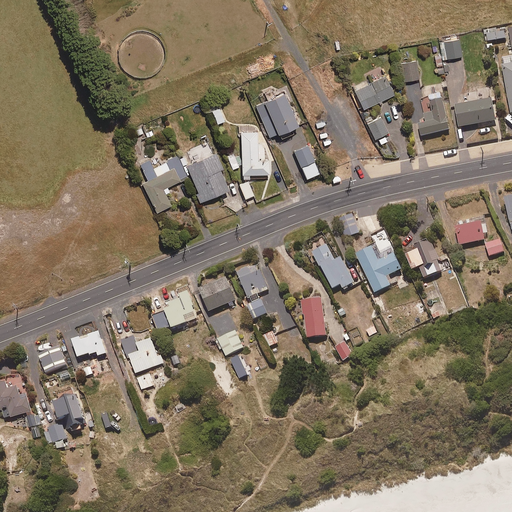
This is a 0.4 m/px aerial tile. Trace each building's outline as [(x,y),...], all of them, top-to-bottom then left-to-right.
[(444,60),(463,57),(461,40),(442,43),(444,60)] [(445,75),(445,73),(443,65),(441,55),(436,56),(440,76),(445,75)] [(406,82),(421,80),(418,62),(403,64),(406,82)] [(365,110),(395,96),(387,77),(356,92),(365,110)] [(271,115),(263,119),(271,138),(279,134),(280,136),(300,128),(286,95),(266,103),(271,115)] [(423,138),(451,131),(443,95),(431,98),(435,114),(426,116),(428,123),(420,124),(423,138)] [(461,129),(498,123),(494,101),(457,107),(461,129)] [(218,124),(225,122),(220,108),(213,111),(218,124)] [(362,133),(367,130),(361,117),(355,119),(362,133)] [(376,140),(389,133),(382,118),(369,124),(376,140)] [(134,131),(137,138),(144,134),(147,133),(144,126),(134,131)] [(153,130),(147,133),(144,134),(148,141),(156,136),(153,130)] [(258,132),(242,133),(244,180),(251,180),(251,176),(271,175),(270,161),(265,161),(265,145),(259,145),(258,132)] [(335,155),(341,148),(331,139),(325,145),(335,155)] [(302,168),(316,162),(309,146),(296,152),(302,168)] [(218,155),(188,167),(199,193),(196,194),(200,204),(204,202),(230,192),(222,171),(224,170),(218,155)] [(183,167),(188,165),(184,157),(181,158),(180,156),(167,162),(168,163),(154,170),(149,160),(140,164),(148,182),(143,184),(157,213),(172,206),(167,195),(171,193),(168,188),(189,178),(183,167)] [(234,170),(240,168),(235,156),(229,158),(234,170)] [(247,199),(255,196),(249,181),(241,184),(247,199)] [(347,239),(361,233),(353,215),(340,221),(347,239)] [(485,235),(489,234),(486,219),(456,224),(460,247),(486,242),(485,235)] [(491,257),(505,252),(501,240),(487,245),(491,257)] [(426,281),(445,273),(434,245),(407,255),(414,273),(422,270),(426,281)] [(343,260),(337,263),(328,246),(314,254),(335,291),(342,287),(345,291),(356,285),(343,260)] [(386,258),(381,246),(371,251),(358,257),(377,295),(394,287),(389,278),(404,271),(395,254),(386,258)] [(256,324),(269,319),(259,295),(270,291),(260,266),(239,275),(249,300),(250,299),(252,303),(248,305),(256,324)] [(211,314),(237,303),(228,280),(201,291),(211,314)] [(173,331),(200,320),(189,294),(170,301),(173,310),(155,318),(161,333),(172,328),(173,331)] [(320,297),(305,299),(305,303),(304,303),(309,340),(328,337),(323,300),(321,301),(320,297)] [(350,316),(345,308),(338,313),(343,320),(350,316)] [(372,340),(380,334),(375,327),(367,332),(372,340)] [(358,346),(365,343),(359,328),(352,331),(358,346)] [(228,357),(245,350),(237,332),(220,340),(228,357)] [(271,348),(279,343),(274,333),(266,338),(271,348)] [(99,358),(107,356),(101,334),(90,337),(91,340),(82,343),(81,339),(74,341),(79,360),(98,354),(99,358)] [(153,341),(138,346),(135,338),(123,343),(136,376),(165,365),(163,358),(160,359),(153,341)] [(344,362),(354,356),(347,343),(337,349),(344,362)] [(274,354),(286,351),(284,345),(272,348),(274,354)] [(47,374),(68,366),(61,347),(40,355),(47,374)] [(233,369),(239,366),(236,357),(229,360),(233,369)] [(143,391),(155,386),(152,376),(139,381),(143,391)] [(7,384),(0,386),(0,413),(10,410),(13,419),(33,413),(28,396),(21,398),(18,388),(10,391),(7,384)] [(67,429),(86,423),(77,394),(58,400),(67,429)] [(43,426),(40,416),(28,420),(31,429),(43,426)] [(65,448),(64,441),(68,440),(63,424),(48,429),(49,432),(45,433),(50,446),(56,444),(57,450),(65,448)] [(42,438),(40,429),(32,431),(34,439),(42,438)]
